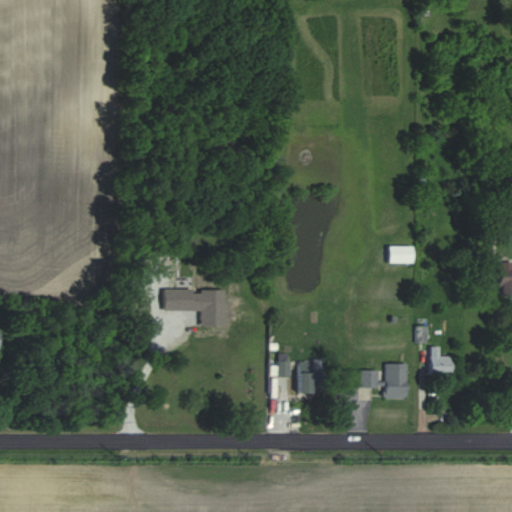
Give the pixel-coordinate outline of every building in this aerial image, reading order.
[(409,245),(384,245),(384,263),(409,263),(409,245)] [(511,295),(511,262),(495,262),(495,296),(511,295)] [(159,310),(188,310),(188,289),(160,289),(159,310)] [(219,294),(197,294),(197,324),(219,324),(219,294)] [(449,355),(437,355),(437,346),(426,346),(426,375),(449,375),(449,355)] [(271,375),(287,375),(287,353),(271,353),(271,375)] [(294,372),(293,392),(322,392),(323,359),(309,358),(309,372),(294,372)] [(381,397),(404,398),(404,363),(382,363),(381,379),(375,379),(375,369),(357,369),(357,387),(381,387),(381,397)]
